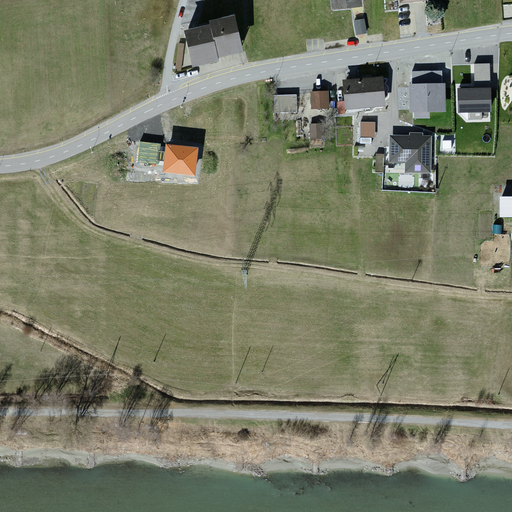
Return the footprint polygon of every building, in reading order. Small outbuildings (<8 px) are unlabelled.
[(361,0),(329,0),(331,10),(363,6),(361,0)] [(210,24),(184,31),(192,67),(219,61),(218,58),(243,51),(235,15),(209,21),(210,24)] [(495,116),(494,66),(474,67),(474,91),(460,91),(460,117),(495,116)] [(410,113),(445,114),(446,68),(411,68),(410,113)] [(384,76),(343,81),(347,111),(388,105),(384,76)] [(331,107),(330,89),(311,90),(312,108),(331,107)] [(298,110),(297,92),(276,93),(277,110),(298,110)] [(375,121),(360,121),(360,138),(375,138),(375,121)] [(311,123),(311,136),(320,135),(319,122),(311,123)] [(409,137),(389,136),(389,164),(393,164),(393,170),(405,171),(405,173),(405,174),(431,174),(432,137),(423,137),(423,134),(409,134),(409,137)] [(161,144),(140,141),(137,162),(159,164),(161,144)] [(199,148),(166,144),(162,173),(195,176),(199,148)] [(511,201),(501,201),(500,216),(511,215),(511,201)]
